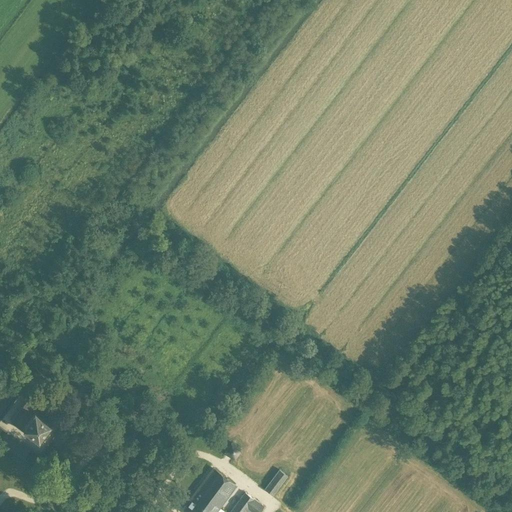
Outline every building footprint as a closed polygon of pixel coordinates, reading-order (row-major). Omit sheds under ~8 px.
[(32,413),(22,406),(11,422),(38,441),(50,423),(33,411),(32,413)] [(232,443),(224,452),(234,460),(241,450),(232,443)] [(213,467),(197,488),(221,506),(237,485),(213,467)] [(279,470),(264,489),(273,496),(287,476),(279,470)] [(185,511),(217,511),(221,506),(197,488),(181,509),(185,511)] [(244,492),(229,511),(252,511),(259,511),(260,511),(264,506),(244,492)]
